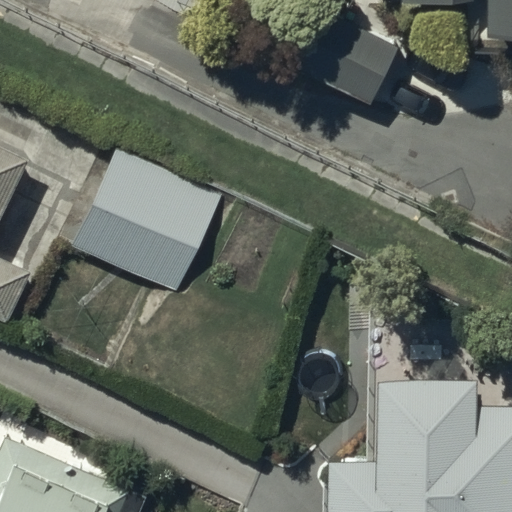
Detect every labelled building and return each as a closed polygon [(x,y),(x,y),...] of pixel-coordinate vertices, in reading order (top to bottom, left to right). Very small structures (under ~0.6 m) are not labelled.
[(478,52),(511,52),(511,0),(390,0),(390,19),(478,21),(478,52)] [(370,106),(400,45),(322,6),(292,67),(370,106)] [(0,318),(7,322),(29,273),(0,259),(0,221),(28,159),(0,146),(0,318)] [(115,148),(72,246),(180,293),(223,195),(115,148)] [(511,511),(511,344),(467,319),(419,319),(419,289),(367,289),(367,398),(377,398),(377,460),(330,460),(329,511),(511,511)] [(144,511),(150,499),(5,439),(0,450),(0,511),(144,511)]
